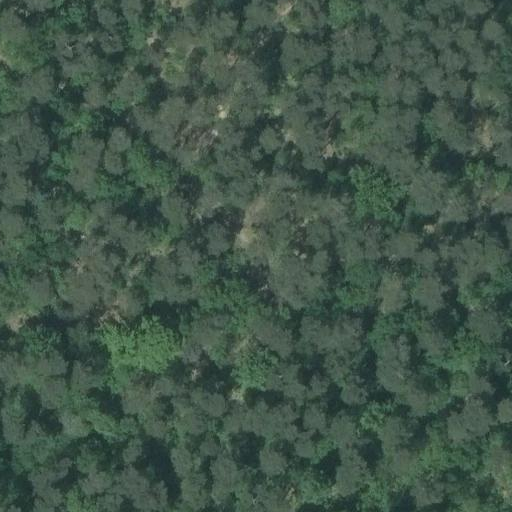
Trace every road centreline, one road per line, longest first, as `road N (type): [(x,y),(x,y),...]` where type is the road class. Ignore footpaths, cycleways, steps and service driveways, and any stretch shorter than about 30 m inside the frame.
road 1 (track): [(0,339),(511,305)]
road 2 (track): [(4,63),(107,120),(183,178)]
road 3 (track): [(203,204),(287,318)]
